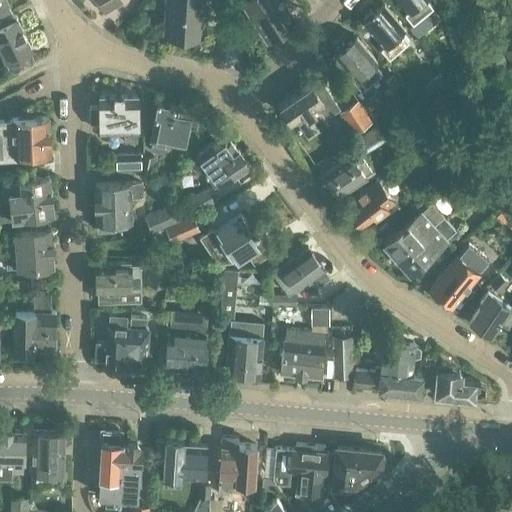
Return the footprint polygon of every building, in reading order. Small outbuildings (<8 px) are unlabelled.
[(0,0),(0,18),(12,13),(8,5),(9,5),(6,0),(0,0)] [(97,0),(100,4),(101,3),(105,9),(115,3),(112,0),(97,0)] [(169,39),(197,40),(197,37),(199,37),(201,0),(169,0),(167,35),(169,35),(169,39)] [(245,0),(243,2),(267,39),(294,21),(280,0),(245,0)] [(399,0),(408,11),(405,13),(413,24),(433,7),(427,0),(399,0)] [(384,4),(363,22),(372,32),(384,46),(380,49),(389,59),(409,41),(401,31),(404,29),(384,4)] [(12,13),(0,18),(0,53),(5,64),(7,63),(11,70),(15,72),(31,64),(33,60),(29,52),(32,51),(17,20),(16,21),(12,13)] [(372,32),(363,22),(357,27),(365,37),(372,32)] [(353,81),(361,91),(381,74),(373,64),(376,61),(356,37),(336,54),(356,78),(353,81)] [(511,47),(503,52),(510,65),(511,64),(511,47)] [(484,62),(490,75),(509,66),(502,53),(484,62)] [(424,85),(431,97),(450,85),(443,73),(424,85)] [(399,85),(392,76),(384,82),(392,91),(399,85)] [(303,135),(332,114),(340,108),(330,93),(320,78),(312,84),(311,83),(282,104),(292,120),(284,125),(294,138),(301,133),(303,135)] [(474,92),(460,101),(473,119),(470,121),(478,132),(462,144),(476,161),(499,142),(488,126),(495,121),(474,92)] [(124,143),(138,143),(138,132),(138,96),(99,96),(99,107),(91,107),(91,123),(100,123),(100,133),(124,133),(124,143)] [(166,143),(183,147),(187,126),(196,128),(199,113),(190,111),(190,109),(170,105),(170,104),(158,102),(150,140),(152,140),(150,151),(164,153),(166,143)] [(341,113),(354,134),(372,122),(358,102),(341,113)] [(0,161),(17,161),(17,155),(49,154),(48,117),(12,119),(12,121),(0,121),(0,161)] [(365,151),(384,138),(376,125),(356,138),(365,151)] [(241,180),(253,171),(248,163),(249,163),(238,148),(237,148),(226,133),(197,153),(200,157),(192,163),(200,174),(208,168),(210,170),(205,174),(215,187),(235,173),(241,180)] [(340,194),(340,195),(367,177),(367,176),(376,170),(361,148),(325,172),(331,181),(329,186),(334,193),(340,194)] [(477,165),(491,182),(509,167),(495,150),(477,165)] [(118,153),(119,171),(145,170),(145,153),(118,153)] [(511,194),(511,170),(509,167),(491,182),(506,200),(511,194)] [(5,201),(0,201),(0,219),(53,214),(49,176),(13,180),(13,183),(3,184),(5,201)] [(358,221),(362,225),(374,216),(377,220),(389,211),(381,200),(389,194),(378,180),(370,186),(369,185),(357,194),(361,198),(348,208),(352,212),(351,215),(355,221),(358,221)] [(114,222),(132,221),(132,197),(142,197),(141,183),(132,184),(131,183),(95,183),(96,222),(98,222),(99,230),(114,230),(114,222)] [(184,218),(214,203),(207,190),(178,206),(184,218)] [(511,201),(510,200),(496,217),(511,229),(511,201)] [(153,232),(182,219),(175,204),(146,217),(153,232)] [(383,244),(396,258),(435,225),(423,211),(412,220),(411,220),(383,244)] [(254,264),(268,255),(254,233),(257,231),(252,223),(248,226),(241,214),(215,231),(211,229),(190,243),(201,261),(208,261),(214,258),(218,264),(235,262),(247,254),(254,264)] [(172,243),(198,231),(192,216),(166,228),(172,243)] [(409,273),(410,272),(437,249),(437,248),(447,239),(435,225),(396,258),(409,273)] [(5,242),(6,250),(53,247),(53,242),(52,242),(51,228),(15,231),(5,232),(5,242)] [(457,255),(430,288),(453,306),(472,283),(473,280),(479,273),(479,272),(488,260),(469,244),(459,256),(457,255)] [(6,250),(6,252),(7,269),(18,268),(18,269),(54,266),(53,252),(53,247),(6,250)] [(273,274),(288,294),(296,289),(313,276),(320,284),(329,277),(323,269),(324,268),(308,247),(295,258),(293,255),(279,266),(281,268),(273,274)] [(141,302),(141,290),(140,264),(131,264),(131,261),(109,262),(109,266),(96,266),(97,292),(98,292),(98,302),(112,301),(141,302)] [(152,261),(147,286),(165,289),(169,264),(152,261)] [(238,284),(240,271),(225,269),(223,282),(219,318),(234,320),(238,284)] [(500,273),(490,283),(499,291),(508,282),(500,273)] [(511,323),(511,306),(487,290),(480,301),(481,303),(470,319),(493,335),(494,334),(501,339),(509,327),(511,323)] [(272,308),(296,306),(296,294),(271,295),(272,308)] [(15,310),(15,348),(16,348),(16,358),(34,358),(34,348),(55,349),(55,311),(50,311),(50,296),(34,296),(34,310),(15,310)] [(160,332),(168,332),(165,365),(204,368),(207,335),(204,335),(205,325),(206,314),(171,311),(171,322),(161,321),(160,332)] [(123,360),(146,362),(149,328),(146,328),(147,318),(131,317),(130,322),(126,321),(126,319),(110,318),(109,324),(108,324),(107,342),(97,341),(95,358),(105,359),(105,361),(123,362),(123,360)] [(226,370),(260,372),(263,337),(261,336),(261,327),(232,324),(231,334),(229,334),(226,370)] [(284,339),(281,371),(321,375),(324,343),(323,343),(324,333),(286,329),(285,339),(284,339)] [(375,371),(412,374),(415,345),(383,342),(381,367),(375,367),(375,371)] [(353,377),(352,360),(352,345),(352,344),(334,345),(334,377),(353,377)] [(436,368),(434,394),(474,397),(474,395),(479,395),(484,393),(485,386),(480,383),(475,383),(475,380),(441,360),(436,368)] [(412,374),(375,371),(363,369),(363,370),(356,369),(354,386),(361,386),(361,387),(378,388),(421,392),(422,375),(412,374)] [(10,474),(23,474),(23,463),(24,464),(25,431),(0,430),(0,462),(10,463),(10,474)] [(31,484),(62,485),(63,473),(64,473),(65,432),(33,431),(31,484)] [(139,480),(141,480),(142,447),(140,447),(136,442),(128,442),(124,445),(123,445),(120,445),(119,444),(119,434),(103,433),(102,443),(101,443),(99,476),(100,477),(99,496),(106,496),(105,506),(120,507),(120,497),(138,498),(139,480)] [(218,490),(252,492),(252,484),(253,484),(256,446),(238,444),(239,438),(223,437),(222,447),(221,447),(218,490)] [(163,475),(205,477),(207,445),(183,444),(183,440),(165,439),(165,441),(156,440),(155,454),(164,455),(163,475)] [(324,498),(325,483),(327,461),(328,451),(327,451),(325,445),(315,444),(307,444),(296,443),(293,448),(292,448),(291,449),(275,447),(275,448),(266,447),(263,478),(273,479),(277,486),(290,487),(291,474),(300,475),(298,496),(324,498)] [(335,462),(327,461),(325,483),(333,484),(333,485),(336,485),(336,487),(347,488),(347,486),(350,487),(383,464),(380,451),(337,446),(335,462)] [(273,479),(263,478),(262,490),(271,491),(277,486),(273,479)] [(200,498),(210,498),(210,485),(200,484),(200,498)] [(482,511),(511,511),(511,493),(507,493),(482,511)] [(29,511),(30,508),(30,497),(12,497),(11,511),(29,511)] [(222,511),(223,511),(210,510),(211,499),(201,498),(195,509),(200,511),(222,511)] [(264,506),(263,511),(285,511),(276,498),(264,506)]
